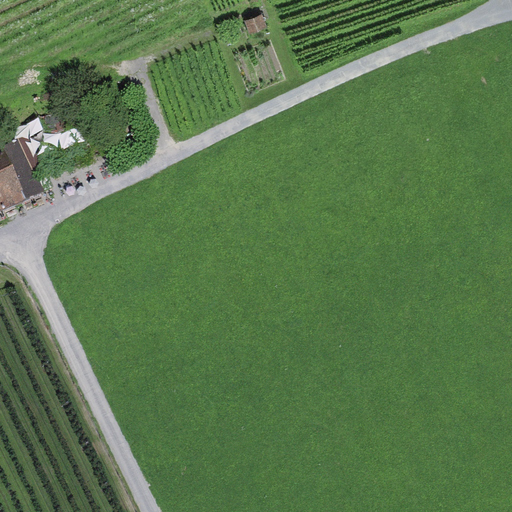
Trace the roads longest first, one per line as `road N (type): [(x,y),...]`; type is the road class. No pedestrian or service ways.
road 1 (track): [(499,19),(393,57),(0,246)]
road 2 (track): [(153,511),(19,236)]
